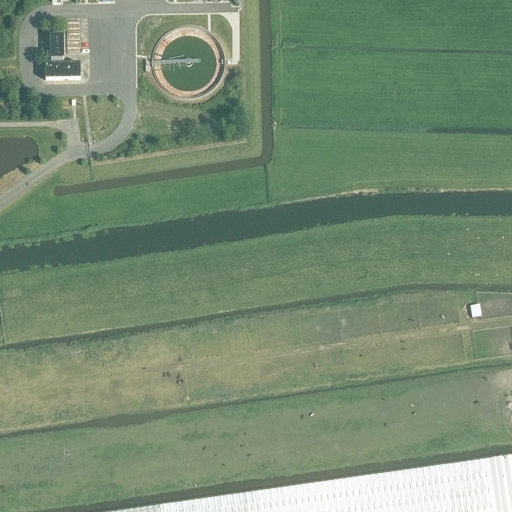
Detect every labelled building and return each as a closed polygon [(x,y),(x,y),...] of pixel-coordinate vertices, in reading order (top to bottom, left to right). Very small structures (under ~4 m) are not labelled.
[(82,51),(82,21),(67,21),(67,51),(82,51)] [(80,81),(80,65),(63,66),(63,61),(64,61),(63,37),(50,37),(50,61),(51,61),(51,66),(45,66),(45,81),(80,81)] [(102,114),(102,105),(91,104),(91,114),(102,114)] [(187,110),(183,126),(201,131),(205,115),(187,110)] [(103,114),(90,117),(92,129),(106,126),(103,114)] [(463,309),(468,312),(471,307),(466,304),(463,309)] [(511,511),(511,457),(260,493),(123,511),(511,511)]
